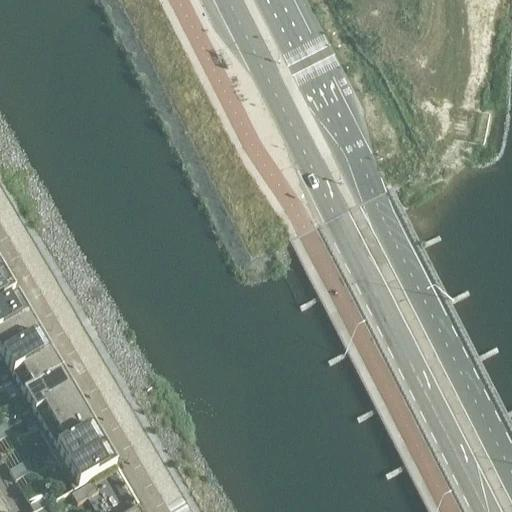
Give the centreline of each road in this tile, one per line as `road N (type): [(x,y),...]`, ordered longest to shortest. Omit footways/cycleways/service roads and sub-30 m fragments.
road 1 (secondary): [(225,0),(482,511)]
road 2 (secondary): [(511,479),(279,0)]
road 3 (residential): [(0,206),(178,511)]
